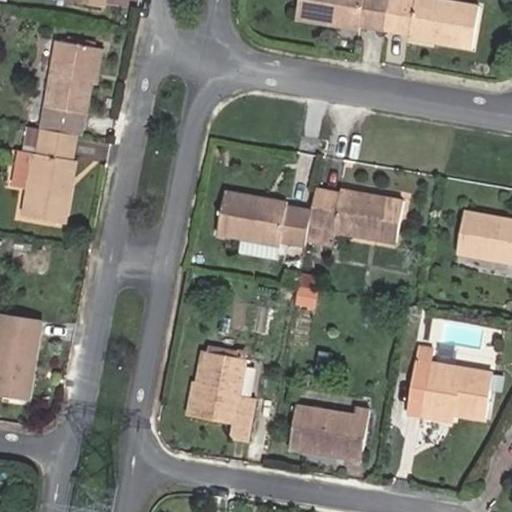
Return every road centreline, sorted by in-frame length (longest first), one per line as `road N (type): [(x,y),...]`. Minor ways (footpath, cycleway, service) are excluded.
road 1 (residential): [(511,111),(212,58)]
road 2 (residential): [(423,511),(139,464)]
road 3 (residential): [(166,260),(212,58)]
road 4 (residential): [(151,47),(111,250)]
road 5 (residential): [(139,464),(136,424),(166,260)]
road 6 (residential): [(111,250),(80,419),(66,451)]
